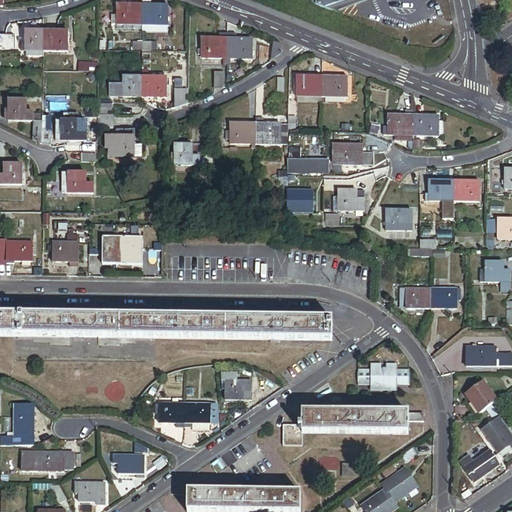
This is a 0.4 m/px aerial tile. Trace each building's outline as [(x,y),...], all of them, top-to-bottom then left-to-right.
[(139,4),(113,4),(113,24),(139,24),(139,4)] [(147,4),(139,4),(139,24),(164,24),(163,4),(147,4)] [(41,52),(41,32),(23,32),(23,52),(39,52),(41,52)] [(65,32),(41,32),(41,52),(65,52),(65,32)] [(227,39),(219,40),(211,40),(202,40),(202,44),(203,50),(203,56),(203,59),(224,59),(228,59),(227,59),(228,57),(227,48),(227,39)] [(253,39),(235,39),(232,39),(227,39),(227,48),(228,57),(227,59),(228,59),(253,58),(253,39)] [(130,49),(139,49),(139,41),(130,41),(130,49)] [(139,41),(139,49),(148,49),(148,41),(139,41)] [(281,44),(274,41),(272,58),(280,53),(281,44)] [(94,64),(76,64),(76,72),(94,72),(94,64)] [(216,88),(226,88),(226,72),(216,72),(216,88)] [(139,96),(139,77),(120,77),(121,96),(139,96)] [(164,77),(139,77),(139,96),(164,96),(164,77)] [(321,97),(322,78),(297,77),(297,80),(297,93),(297,97),(321,97)] [(347,78),(322,78),(321,97),(325,97),(347,98),(347,78)] [(180,79),(172,79),(172,94),(180,94),(180,79)] [(31,122),(31,114),(31,113),(24,113),(25,102),(8,102),(8,122),(31,122)] [(111,104),(96,104),(96,114),(110,114),(111,104)] [(41,122),(41,114),(31,114),(31,122),(41,122)] [(112,126),(112,115),(96,115),(96,116),(96,126),(112,126)] [(412,136),(413,117),(407,117),(389,116),(389,136),(412,136)] [(297,118),(289,117),(288,133),(297,133),(297,118)] [(415,117),(413,117),(412,136),(439,137),(439,117),(415,117)] [(77,121),(59,121),(60,141),(85,141),(85,131),(77,131),(77,121)] [(41,130),(41,122),(31,122),(32,143),(41,144),(41,130)] [(253,144),(254,125),(230,124),(229,144),(253,144)] [(262,125),(254,125),(253,144),(287,145),(288,126),(262,125)] [(41,130),(41,144),(51,145),(51,130),(41,130)] [(132,137),(113,137),(114,146),(107,146),(107,156),(132,156),(132,137)] [(200,145),(174,145),(174,165),(199,165),(200,145)] [(333,166),(363,166),(373,166),(374,154),(363,153),(363,146),(334,146),(333,166)] [(81,154),(80,162),(95,162),(95,154),(81,154)] [(330,160),(288,159),(288,172),(288,174),(299,174),(299,171),(318,171),(318,174),(329,174),(330,160)] [(22,167),(4,166),(3,177),(0,177),(0,186),(21,186),(22,167)] [(288,172),(280,172),(280,184),(287,184),(288,174),(288,172)] [(85,174),(67,174),(67,193),(93,193),(93,184),(85,184),(85,174)] [(455,203),(456,183),(430,183),(430,202),(439,203),(452,203),(455,203)] [(481,183),(456,183),(455,203),(481,203),(481,183)] [(357,194),(339,194),(339,200),(339,213),(365,212),(365,198),(358,198),(357,194)] [(439,203),(439,212),(452,212),(452,203),(439,203)] [(414,210),(388,210),(388,232),(414,232),(414,210)] [(327,227),(339,227),(340,218),(327,218),(327,227)] [(511,221),(499,222),(499,241),(511,240),(511,221)] [(142,240),(101,240),(101,266),(142,266),(142,240)] [(33,263),(33,244),(0,243),(0,265),(15,266),(15,264),(33,263)] [(78,263),(78,244),(52,244),(52,263),(69,263),(69,267),(78,267),(78,263)] [(434,257),(434,259),(449,259),(449,251),(434,251),(434,257)] [(505,261),(486,261),(486,272),(480,272),(480,283),(503,283),(503,292),(511,292),(511,272),(504,271),(505,261)] [(434,310),(434,291),(409,291),(409,303),(409,310),(434,310)] [(459,291),(434,291),(434,310),(459,310),(459,291)] [(331,320),(0,318),(0,338),(331,340),(331,320)] [(496,347),(466,347),(466,367),(496,367),(496,355),(496,347)] [(511,354),(496,355),(496,367),(511,367),(511,354)] [(409,385),(409,375),(396,374),(396,372),(396,371),(385,371),(381,371),(370,371),(370,372),(370,374),(357,374),(357,384),(370,384),(370,388),(370,389),(396,389),(396,388),(396,385),(409,385)] [(225,387),(225,391),(225,402),(251,403),(251,384),(237,383),(225,383),(225,387)] [(464,397),(479,417),(497,404),(483,383),(464,397)] [(0,446),(33,447),(33,406),(14,406),(14,435),(8,435),(7,439),(0,438),(0,446)] [(160,416),(160,426),(176,426),(184,426),(185,406),(159,406),(159,407),(160,416)] [(210,407),(185,406),(184,426),(192,426),(209,426),(210,407)] [(301,425),(301,432),(407,434),(408,425),(423,425),(424,416),(408,416),(301,414),(301,425)] [(511,435),(500,419),(496,422),(483,431),(499,454),(510,447),(511,449),(511,435)] [(301,445),(301,432),(301,425),(282,424),(282,445),(301,445)] [(418,458),(412,450),(401,457),(407,465),(418,458)] [(501,466),(491,452),(483,457),(493,471),(501,466)] [(73,454),(35,453),(35,473),(73,474),(73,454)] [(144,458),(113,457),(113,467),(118,467),(118,477),(136,477),(136,468),(144,468),(144,458)] [(493,471),(483,457),(478,461),(465,470),(475,484),(493,471)] [(342,464),(341,477),(353,477),(354,464),(342,464)] [(404,471),(381,486),(385,492),(394,505),(417,489),(404,471)] [(97,496),(105,496),(105,485),(76,484),(76,494),(79,494),(79,504),(97,504),(97,496)] [(67,502),(60,488),(51,488),(61,505),(67,502)] [(297,511),(298,494),(190,492),(189,511),(258,511),(297,511)] [(366,511),(396,511),(398,511),(394,505),(385,492),(363,507),(366,511)] [(348,497),(341,502),(348,511),(355,507),(348,497)]
